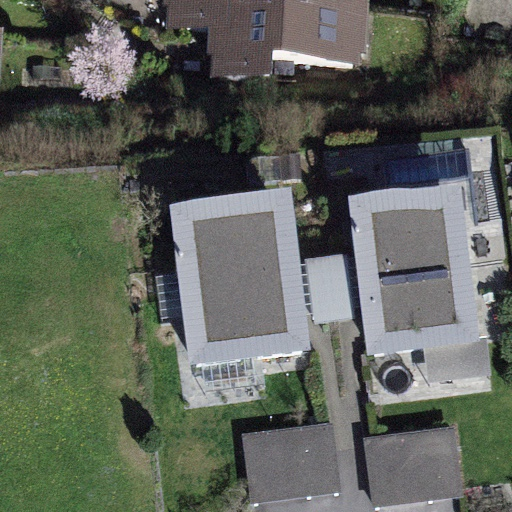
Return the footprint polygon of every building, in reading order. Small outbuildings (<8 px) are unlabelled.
[(171,0),(170,44),(214,45),(214,39),(298,41),(299,8),(317,8),(316,0),(171,0)] [(298,41),(214,39),(214,45),(213,98),(275,99),(275,84),(359,86),(361,9),(317,8),(299,8),(298,41)] [(466,218),(344,234),(365,389),(487,373),(466,218)] [(284,226),(162,242),(182,397),(304,381),(284,226)] [(345,275),(300,281),(308,347),(353,341),(345,275)] [(341,499),(339,429),(247,433),(250,503),(341,499)] [(367,440),(373,507),(468,499),(462,432),(367,440)]
